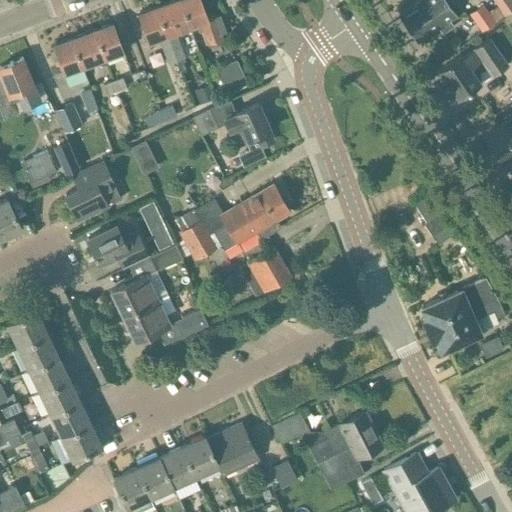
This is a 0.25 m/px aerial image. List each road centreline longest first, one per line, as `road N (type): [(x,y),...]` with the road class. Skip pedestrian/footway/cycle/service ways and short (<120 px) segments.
road 1 (residential): [(127,434),(386,307)]
road 2 (secondary): [(511,245),(359,21)]
road 3 (residential): [(386,307),(308,86),(309,54)]
road 4 (residential): [(492,511),(386,307)]
